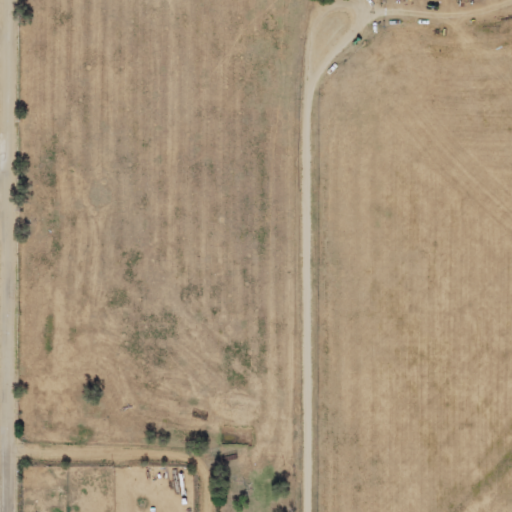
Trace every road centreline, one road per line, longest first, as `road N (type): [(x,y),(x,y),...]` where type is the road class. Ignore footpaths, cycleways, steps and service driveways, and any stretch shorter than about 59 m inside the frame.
road 1 (residential): [(312,511),(318,122),(333,70),(511,22)]
road 2 (residential): [(11,511),(14,0)]
road 3 (residential): [(333,70),(328,55),(267,29),(14,30)]
road 4 (residential): [(186,459),(0,452)]
